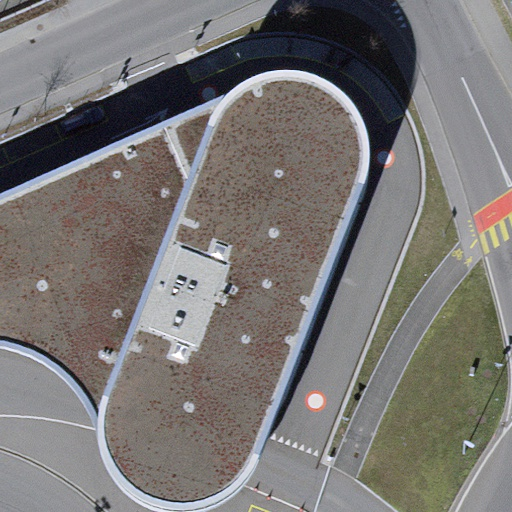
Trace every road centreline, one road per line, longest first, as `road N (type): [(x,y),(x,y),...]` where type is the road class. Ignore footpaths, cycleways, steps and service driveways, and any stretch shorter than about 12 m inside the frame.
road 1 (residential): [(0,85),(195,0)]
road 2 (residential): [(511,193),(438,0)]
